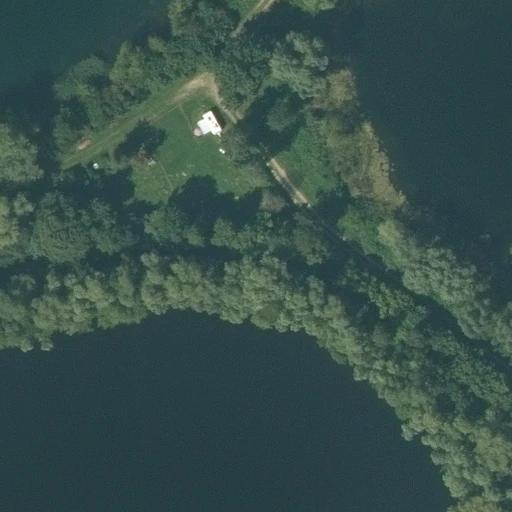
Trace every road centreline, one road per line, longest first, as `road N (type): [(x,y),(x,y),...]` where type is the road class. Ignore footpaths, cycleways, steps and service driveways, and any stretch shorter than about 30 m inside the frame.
road 1 (track): [(511,373),(306,210),(214,84),(219,55),(267,0)]
road 2 (track): [(214,84),(57,170),(0,179)]
